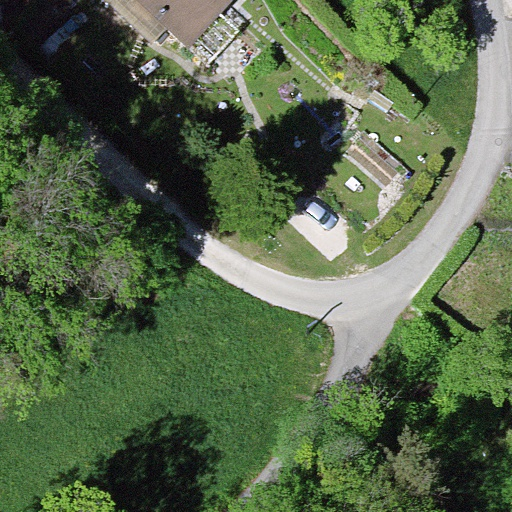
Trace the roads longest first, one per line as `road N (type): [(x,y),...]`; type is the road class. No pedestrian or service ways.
road 1 (residential): [(0,56),(197,241),(261,286),(361,298)]
road 2 (residential): [(361,298),(433,246),(485,163),(493,60),(477,0)]
road 3 (residential): [(361,298),(324,433),(277,511)]
